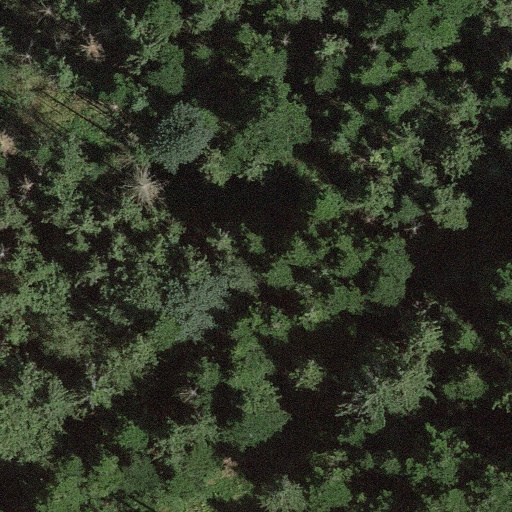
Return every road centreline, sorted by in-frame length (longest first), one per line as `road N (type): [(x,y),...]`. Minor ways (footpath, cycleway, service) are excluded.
road 1 (track): [(0,501),(301,178)]
road 2 (track): [(217,511),(511,244)]
